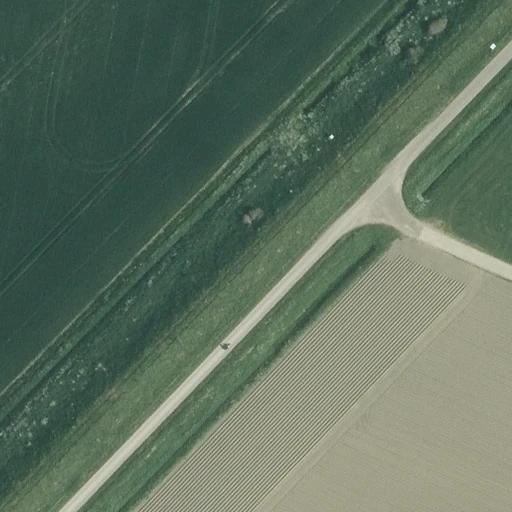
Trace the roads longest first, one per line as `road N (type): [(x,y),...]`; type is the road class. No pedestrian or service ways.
road 1 (unclassified): [(511,49),(86,511)]
road 2 (track): [(511,273),(364,201)]
